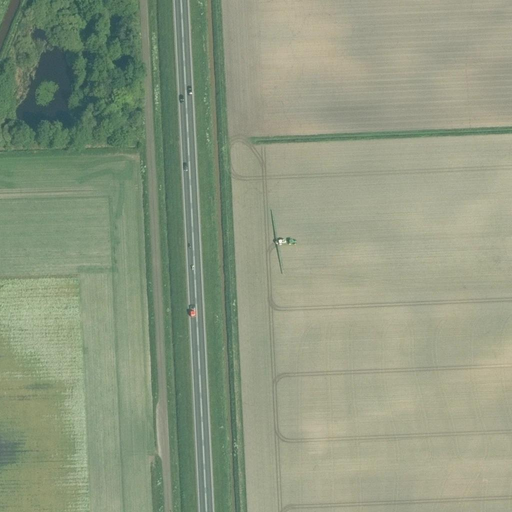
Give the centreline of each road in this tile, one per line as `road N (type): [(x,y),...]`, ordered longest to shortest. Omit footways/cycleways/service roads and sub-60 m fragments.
road 1 (unclassified): [(166,511),(141,0)]
road 2 (trunk): [(206,511),(181,0)]
